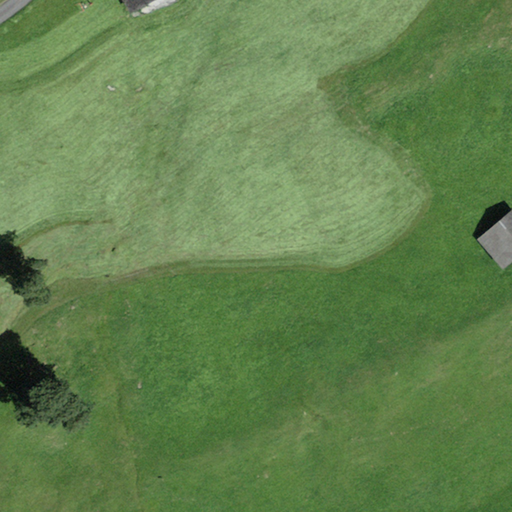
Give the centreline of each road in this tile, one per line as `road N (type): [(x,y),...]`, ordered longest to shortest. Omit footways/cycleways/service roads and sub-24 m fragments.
road 1 (track): [(0,341),(78,285),(203,263),(304,260)]
road 2 (track): [(0,86),(66,61),(108,30),(189,0)]
